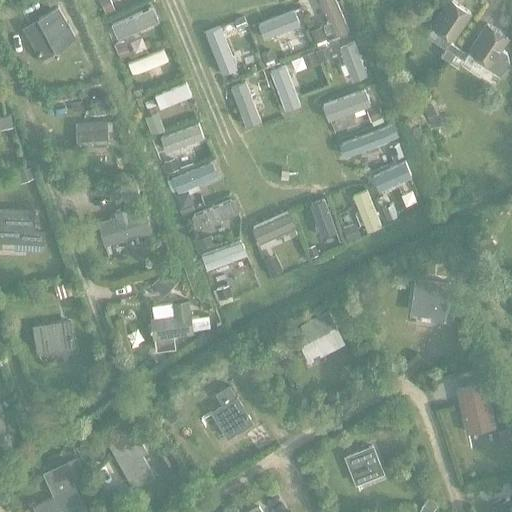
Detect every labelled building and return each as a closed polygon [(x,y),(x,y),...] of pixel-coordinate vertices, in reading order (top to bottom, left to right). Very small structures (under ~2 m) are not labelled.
[(109,0),(100,0),(99,1),(106,14),(114,10),(109,0)] [(335,35),(348,29),(335,0),(319,0),(329,21),(322,24),(323,26),(325,32),(333,29),(335,35)] [(447,0),(431,25),(452,39),(469,12),(451,0),(447,0)] [(39,16),(41,19),(26,28),(39,51),(53,43),(55,46),(73,37),(75,35),(65,18),(58,6),(39,16)] [(151,7),(111,23),(116,36),(157,20),(151,7)] [(299,7),(259,23),(264,37),(304,21),(299,7)] [(236,20),(207,32),(212,44),(241,33),(236,20)] [(468,50),(489,64),(507,37),(486,23),(468,50)] [(323,26),(310,30),(314,41),(327,36),(325,32),(323,26)] [(123,41),(113,46),(119,58),(129,54),(123,41)] [(355,80),(367,76),(354,42),(342,46),(355,80)] [(454,53),(458,47),(449,42),(445,47),(440,55),(449,60),(454,53)] [(327,45),(315,49),(319,60),(331,55),(327,45)] [(163,47),(127,62),(132,74),(168,59),(163,47)] [(467,53),(458,47),(454,53),(463,59),(467,53)] [(271,49),(261,53),(263,60),(265,60),(267,66),(275,63),(273,57),(274,57),(271,49)] [(314,50),(302,55),(306,66),(318,61),(314,50)] [(295,98),(282,66),(270,71),(283,102),(295,98)] [(185,81),(154,94),(160,107),(191,95),(185,81)] [(242,115),(254,111),(242,81),(230,86),(242,115)] [(140,85),(131,89),(135,98),(141,96),(139,92),(142,91),(140,85)] [(362,89),(324,103),(329,117),(367,102),(362,89)] [(110,102),(93,102),(93,113),(110,113),(110,102)] [(431,104),(422,109),(431,127),(440,122),(431,104)] [(377,106),(366,110),(370,120),(380,116),(377,106)] [(157,111),(144,116),(151,133),(163,128),(157,111)] [(7,114),(0,115),(0,128),(10,126),(7,114)] [(76,122),(77,144),(108,143),(107,130),(111,130),(111,122),(107,122),(107,121),(76,122)] [(198,123),(158,139),(162,150),(203,135),(198,123)] [(396,136),(392,123),(338,143),(342,156),(396,136)] [(397,144),(388,148),(392,159),(402,156),(397,144)] [(175,157),(163,161),(167,172),(179,167),(175,157)] [(211,161),(172,177),(178,193),(187,189),(189,193),(200,188),(198,184),(218,176),(211,161)] [(404,161),(372,175),(378,189),(411,175),(404,161)] [(31,167),(18,172),(21,181),(34,177),(31,167)] [(133,183),(119,187),(122,197),(136,192),(133,183)] [(367,188),(352,194),(367,231),(382,225),(367,188)] [(232,198),(191,215),(196,229),(238,211),(232,198)] [(324,198),(309,203),(322,236),(336,231),(324,198)] [(391,204),(382,208),(386,219),(395,216),(391,204)] [(0,207),(0,237),(14,238),(14,241),(43,241),(44,230),(32,230),(33,209),(0,207)] [(98,220),(104,244),(149,230),(143,207),(98,220)] [(288,210),(251,226),(259,243),(295,226),(288,210)] [(355,223),(342,227),(347,241),(360,236),(355,223)] [(210,235),(193,242),(196,250),(213,243),(210,235)] [(241,239),(201,255),(207,270),(247,254),(241,239)] [(314,244),(307,247),(310,256),(317,253),(314,244)] [(430,253),(429,261),(441,264),(443,255),(430,253)] [(275,256),(263,260),(269,275),(281,270),(275,256)] [(170,271),(152,278),(158,293),(176,285),(170,271)] [(409,311),(433,315),(432,319),(442,320),(448,283),(415,277),(409,311)] [(73,279),(54,285),(58,297),(77,291),(73,279)] [(215,290),(212,292),(215,301),(217,300),(219,305),(232,300),(230,295),(231,294),(227,285),(215,290)] [(150,317),(151,325),(148,326),(148,329),(151,328),(153,337),(192,332),(188,300),(172,302),(173,314),(150,317)] [(32,327),(36,350),(73,343),(69,320),(32,327)] [(304,331),(306,334),(297,338),(308,359),(343,341),(335,325),(325,330),(320,322),(304,331)] [(263,346),(271,361),(285,354),(276,338),(263,346)] [(456,389),(466,432),(493,425),(483,383),(456,389)] [(221,402),(209,409),(224,435),(248,420),(227,385),(215,392),(221,402)] [(160,423),(149,430),(157,444),(168,437),(160,423)] [(140,449),(145,447),(134,428),(109,442),(132,485),(153,474),(140,449)] [(509,429),(500,431),(502,442),(511,441),(509,429)] [(89,438),(77,445),(88,463),(100,455),(89,438)] [(344,455),(354,482),(381,472),(371,444),(344,455)] [(41,471),(52,494),(31,504),(34,511),(69,511),(81,507),(70,482),(87,474),(76,456),(41,471)] [(511,511),(511,496),(491,506),(493,511),(511,511)] [(423,506),(420,509),(424,511),(426,511),(428,510),(430,511),(437,503),(429,497),(422,505),(423,506)]
